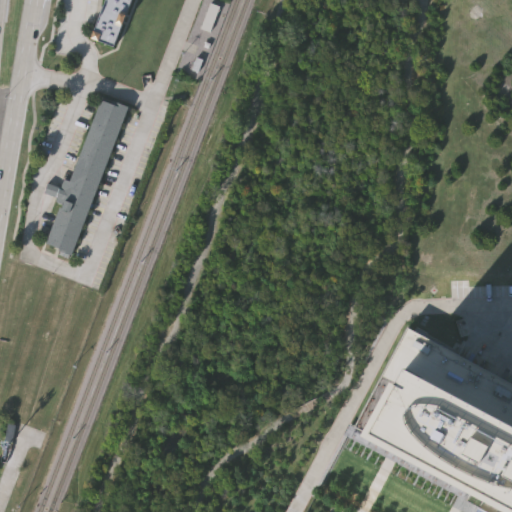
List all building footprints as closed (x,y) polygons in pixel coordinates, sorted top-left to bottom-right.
[(92,36),(100,15),(102,16),(106,5),(105,4),(106,0),(131,0),(114,46),(92,36)] [(201,30),(211,33),(220,7),(209,3),(201,30)] [(61,186),(65,177),(70,179),(102,96),(129,106),(74,251),(46,241),(61,202),(55,199),(56,196),(44,192),(48,181),(61,186)] [(511,511),(473,511),(362,453),(370,436),(353,427),(407,325),(511,381),(511,511)] [(15,425),(8,424),(6,442),(13,443),(15,425)]
